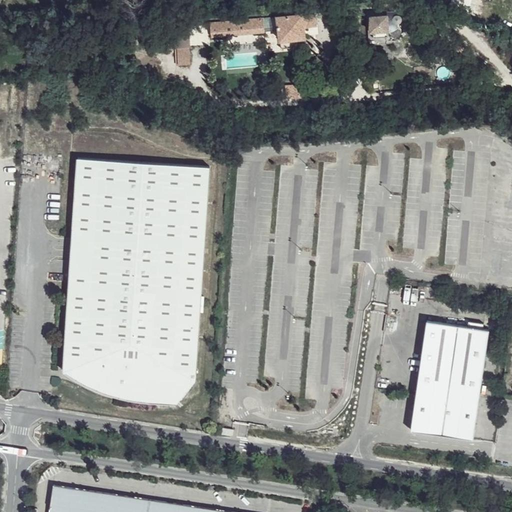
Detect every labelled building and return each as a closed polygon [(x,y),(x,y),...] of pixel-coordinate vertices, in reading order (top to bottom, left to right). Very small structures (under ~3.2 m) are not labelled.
[(451,0),(450,5),(463,10),(465,0),(451,0)] [(281,49),(306,46),(304,26),(317,25),(315,13),(277,17),(281,49)] [(401,15),(399,14),(397,14),(396,14),(394,15),(393,16),(392,18),(393,20),(394,21),(395,22),(397,22),(399,22),(400,21),(401,19),(401,17),(401,15)] [(376,35),(387,35),(386,16),(370,17),(371,29),(375,29),(376,35)] [(211,36),(264,32),(262,18),(210,23),(211,36)] [(396,25),(395,25),(394,25),(393,26),(392,27),(391,27),(391,29),(390,30),(390,32),(391,33),(391,34),(392,35),(393,35),(394,36),(396,36),(397,36),(399,36),(400,35),(401,34),(402,33),(402,31),(402,29),(401,28),(400,26),(399,25),(398,25),(396,25)] [(175,64),(191,64),(189,29),(174,30),(175,64)] [(78,154),(64,363),(74,364),(74,372),(78,375),(93,382),(108,388),(122,392),(135,394),(152,395),(159,395),(160,396),(160,401),(177,402),(185,391),(182,389),(190,377),(191,371),(195,372),(210,164),(78,154)] [(410,430),(474,440),(490,329),(427,319),(410,430)] [(182,389),(185,391),(195,377),(195,372),(191,371),(190,377),(182,389)] [(50,511),(227,511),(55,485),(50,511)]
